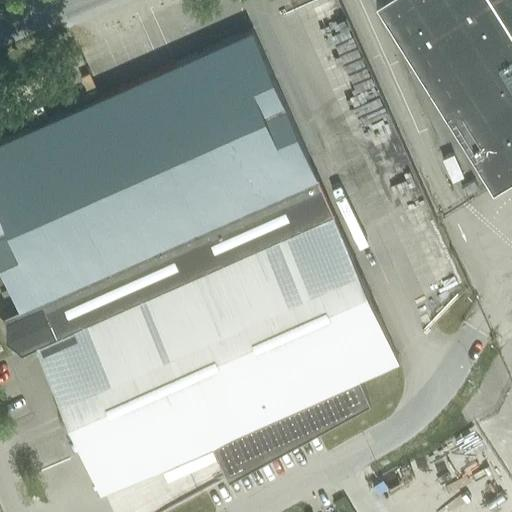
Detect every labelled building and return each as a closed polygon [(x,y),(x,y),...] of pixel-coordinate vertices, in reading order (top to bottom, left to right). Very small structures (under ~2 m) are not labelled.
[(511,0),(376,0),(493,184),(511,172),(511,0)] [(296,19),(306,45),(330,36),(320,10),(296,19)] [(253,28),(0,139),(0,261),(20,306),(5,312),(8,333),(8,334),(21,351),(36,344),(101,489),(137,473),(139,478),(157,483),(161,468),(159,464),(174,457),(175,461),(194,467),(198,451),(196,447),(210,441),(228,476),(369,399),(359,375),(399,357),(326,193),(317,174),(253,28)] [(313,46),(312,72),(335,73),(336,46),(313,46)] [(379,76),(396,113),(406,109),(389,72),(379,76)] [(348,156),(376,148),(374,139),(345,146),(348,156)] [(443,157),(453,179),(464,174),(454,152),(443,157)] [(474,179),(462,187),(466,194),(478,186),(474,179)] [(391,275),(403,270),(382,221),(370,226),(391,275)] [(425,317),(443,313),(438,296),(421,301),(425,317)] [(511,335),(491,346),(511,385),(511,392),(504,397),(511,413),(511,335)] [(374,484),(387,511),(408,511),(424,505),(408,469),(374,484)]
